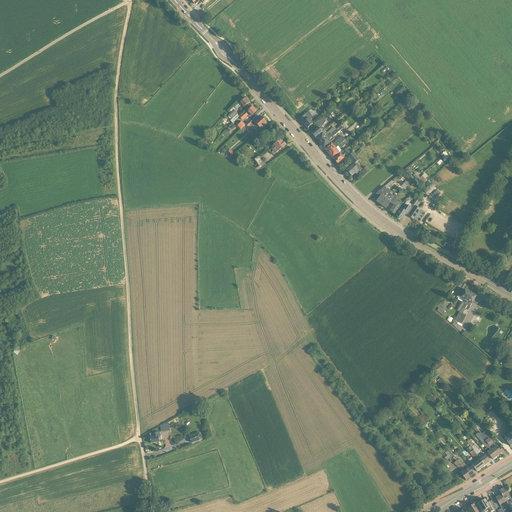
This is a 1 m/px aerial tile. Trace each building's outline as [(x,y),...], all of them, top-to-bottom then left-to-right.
[(394,92),(397,95),(405,89),(402,85),(394,92)] [(247,100),(245,99),(240,103),(239,102),(228,112),(231,115),(242,106),(244,108),(249,103),(249,102),(248,100),(247,100)] [(246,111),(240,116),(238,119),(238,120),(237,121),(239,122),(240,121),(243,119),(249,114),(251,116),(256,111),(256,110),(255,109),(254,109),(253,107),(247,112),(246,111)] [(307,128),(313,124),(310,121),(313,119),(308,112),(299,119),(307,128)] [(238,119),(240,116),(239,116),(237,114),(232,119),(231,119),(230,120),(232,123),(235,120),(237,118),(238,119)] [(261,118),(260,117),(253,123),(250,121),(246,125),(240,130),(236,134),(240,137),(249,128),(251,130),(257,125),(261,129),(267,124),(266,122),(266,120),(265,119),(264,119),(261,117),(261,118)] [(315,138),(322,133),(326,129),(323,125),(326,122),(325,121),(327,119),(324,117),(315,125),(318,128),(312,133),(315,138)] [(236,127),(240,130),(245,125),(242,122),(236,127)] [(320,143),(337,129),(334,127),(327,133),(325,131),(316,139),(320,143)] [(337,129),(320,143),(324,148),(330,143),(328,140),(330,138),(331,139),(339,132),(337,129)] [(338,147),(345,140),(343,137),(336,143),(337,144),(333,147),(331,145),(325,150),(329,154),(336,149),(336,148),(338,147)] [(279,151),(286,146),(285,145),(285,144),(284,142),(283,142),(281,140),(274,145),(271,147),(274,151),(272,152),(274,154),(278,151),(279,151)] [(345,140),(338,147),(340,149),(348,143),(345,140)] [(336,149),(329,154),(333,159),(338,154),(336,151),(337,150),(336,149)] [(347,156),(350,154),(346,149),(334,159),(337,164),(343,159),(342,157),(346,154),(347,156)] [(234,154),(230,150),(225,154),(229,158),(234,154)] [(254,160),(259,166),(261,169),(266,165),(259,156),(254,160)] [(354,156),(350,159),(354,164),(358,161),(354,156)] [(362,169),(359,166),(355,168),(353,166),(347,171),(352,176),(355,174),(356,175),(359,173),(359,172),(362,169)] [(420,178),(416,173),(413,175),(423,185),(427,181),(422,176),(420,178)] [(384,187),(386,189),(387,189),(394,183),(392,181),(384,187)] [(432,188),(429,185),(423,191),(426,194),(432,188)] [(390,194),(391,192),(384,187),(376,194),(380,197),(376,202),(381,205),(390,194)] [(432,196),(436,200),(441,194),(437,190),(432,196)] [(393,196),(390,194),(381,205),(385,209),(390,203),(392,204),(397,196),(395,195),(393,196)] [(397,196),(392,204),(394,205),(389,212),(394,215),(401,206),(397,203),(400,199),(397,196)] [(420,209),(417,207),(420,203),(415,199),(412,204),(412,205),(410,208),(404,204),(396,216),(397,217),(397,218),(400,219),(401,220),(405,214),(406,215),(407,214),(409,215),(409,216),(413,220),(420,209)] [(458,314),(459,312),(470,293),(465,290),(463,292),(461,291),(458,296),(463,299),(462,302),(461,302),(457,310),(458,311),(456,313),(458,314)] [(470,293),(459,312),(462,314),(467,305),(469,302),(472,304),(476,296),(470,293)] [(455,319),(462,323),(466,316),(462,314),(459,312),(455,319)] [(433,369),(437,375),(445,369),(440,363),(433,369)] [(489,406),(484,400),(479,404),(484,410),(489,406)] [(401,412),(399,410),(401,407),(400,406),(398,408),(394,411),(391,414),(393,416),(396,413),(397,415),(401,412)] [(430,421),(425,415),(420,419),(426,425),(430,421)] [(505,428),(507,431),(502,436),(510,446),(511,444),(511,437),(509,433),(511,431),(508,426),(505,428)] [(149,434),(151,443),(159,442),(159,440),(161,439),(162,439),(162,436),(160,436),(160,432),(149,434)] [(479,432),(478,433),(485,440),(486,442),(497,456),(502,453),(496,446),(498,444),(491,435),(487,438),(485,435),(484,437),(479,432)] [(199,433),(189,437),(192,443),(202,439),(199,433)] [(485,440),(478,433),(475,435),(486,448),(485,449),(492,460),(497,456),(486,442),(485,440)] [(466,442),(470,446),(473,450),(485,466),(490,462),(483,452),(482,453),(481,451),(479,451),(474,444),(473,445),(469,440),(466,442)] [(473,450),(470,446),(467,449),(470,453),(474,459),(475,458),(477,461),(471,465),(477,472),(485,466),(473,450)] [(455,456),(453,458),(458,462),(460,465),(470,477),(474,474),(468,467),(468,468),(464,463),(463,463),(459,458),(458,460),(456,458),(455,456)] [(458,462),(453,458),(454,460),(456,461),(454,463),(458,468),(458,467),(462,472),(460,473),(466,480),(470,477),(460,465),(458,462)] [(506,502),(508,506),(511,504),(511,501),(511,499),(505,488),(499,491),(501,495),(496,498),(499,505),(506,502)] [(493,511),(494,511),(497,510),(491,501),(489,502),(487,503),(485,500),(477,505),(481,511),(493,511)]
